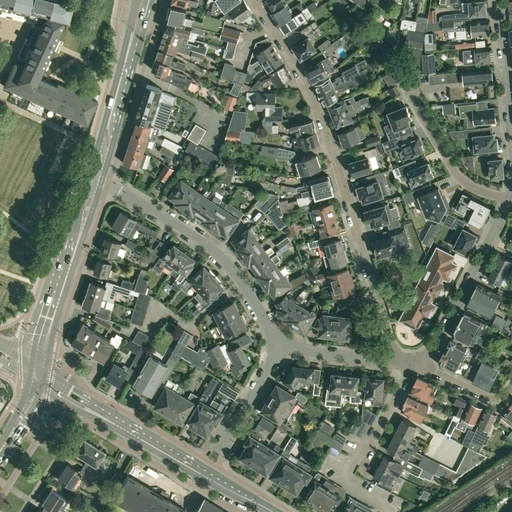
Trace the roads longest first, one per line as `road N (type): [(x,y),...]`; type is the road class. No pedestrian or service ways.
road 1 (residential): [(253,0),(316,106),(387,361)]
road 2 (secondary): [(268,511),(37,375)]
road 3 (residential): [(273,348),(248,291),(218,253),(94,183)]
road 4 (secondary): [(37,375),(94,183)]
road 5 (residential): [(399,510),(344,481),(412,365)]
road 6 (residential): [(510,199),(422,368)]
road 7 (residential): [(407,92),(456,175),(510,199)]
road 8 (residential): [(497,0),(511,152)]
road 9 (secondary): [(94,183),(128,60)]
